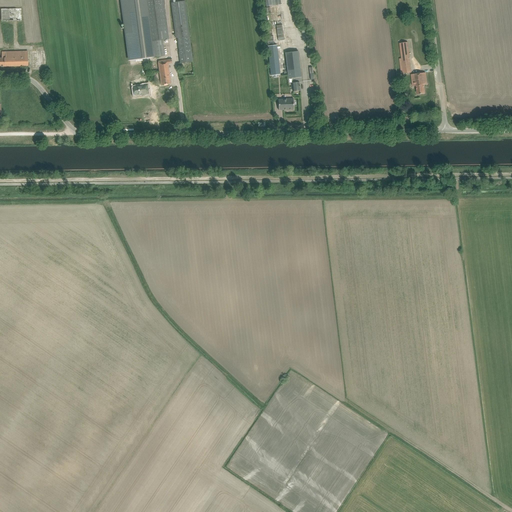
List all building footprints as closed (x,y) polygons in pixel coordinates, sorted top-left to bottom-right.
[(141,0),(120,0),(128,61),(147,58),(146,43),(148,43),(145,13),(144,8),(142,8),(142,7),(141,0)] [(163,0),(141,0),(142,7),(142,8),(144,8),(145,13),(148,43),(146,43),(147,58),(165,56),(162,40),(169,39),(164,4),(163,0)] [(185,1),(170,3),(175,38),(177,38),(180,63),(193,62),(185,1)] [(21,8),(1,9),(1,21),(21,20),(21,8)] [(408,42),(400,43),(401,59),(399,59),(401,74),(412,72),(408,42)] [(277,45),(267,46),(270,76),(280,75),(277,45)] [(0,58),(0,66),(28,66),(28,51),(1,52),(2,58),(0,58)] [(292,78),(292,83),(293,92),(300,91),(299,82),(302,82),(298,51),(285,53),(288,79),(292,78)] [(158,61),(159,71),(161,85),(171,84),(168,64),(172,63),(171,59),(158,61)] [(411,74),(412,81),(415,80),(417,95),(425,94),(424,85),(427,84),(426,73),(411,74)] [(141,85),(132,86),(133,94),(142,93),(148,93),(147,83),(141,84),(141,85)] [(279,100),(278,100),(278,110),(293,110),(293,99),(286,99),(286,100),(286,102),(279,102),(279,100)]
